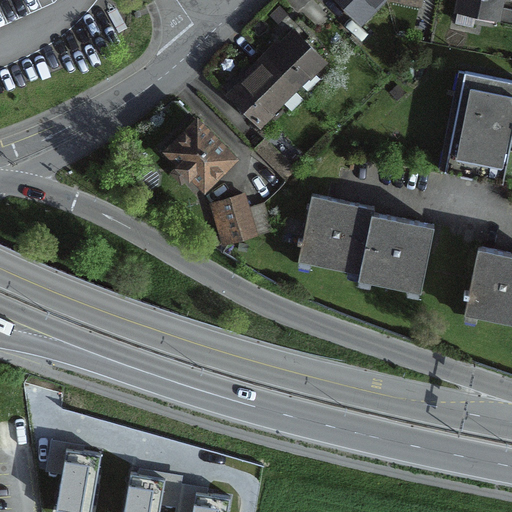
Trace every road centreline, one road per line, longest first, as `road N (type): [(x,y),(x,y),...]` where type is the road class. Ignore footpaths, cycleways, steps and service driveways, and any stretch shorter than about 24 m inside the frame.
road 1 (secondary): [(511,390),(260,302),(111,217),(14,179)]
road 2 (secondary): [(511,422),(232,355),(0,267)]
road 3 (track): [(511,494),(255,439),(0,356)]
road 4 (secondary): [(171,381),(511,466)]
road 5 (residential): [(14,179),(127,103),(244,0)]
road 6 (secondary): [(0,314),(171,381)]
road 7 (secondary): [(0,336),(171,381)]
